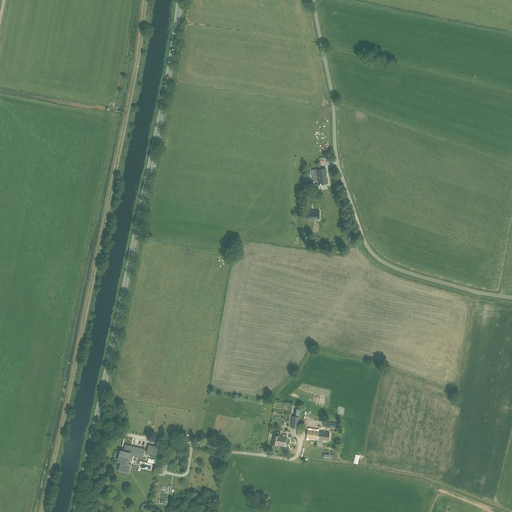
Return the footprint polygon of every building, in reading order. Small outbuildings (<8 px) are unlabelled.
[(318,185),(328,184),(326,169),(316,170),(316,171),(313,171),(314,175),(313,175),(314,182),(317,181),(318,185)] [(306,211),(306,219),(319,219),(319,211),(306,211)] [(298,429),(300,409),(295,409),(294,416),(292,416),(291,428),(298,429)] [(306,438),(328,441),(329,432),(307,429),(306,438)] [(286,437),(286,435),(282,434),(282,436),(279,436),(279,435),(274,434),(272,444),(277,445),(285,446),(287,437),(286,437)] [(122,453),(120,453),(117,462),(122,463),(120,469),(130,471),(131,464),(128,464),(130,455),(142,457),(144,449),(125,445),(124,451),(123,451),(122,453)] [(148,445),(146,453),(153,455),(152,459),(155,460),(156,456),(158,447),(148,445)]
